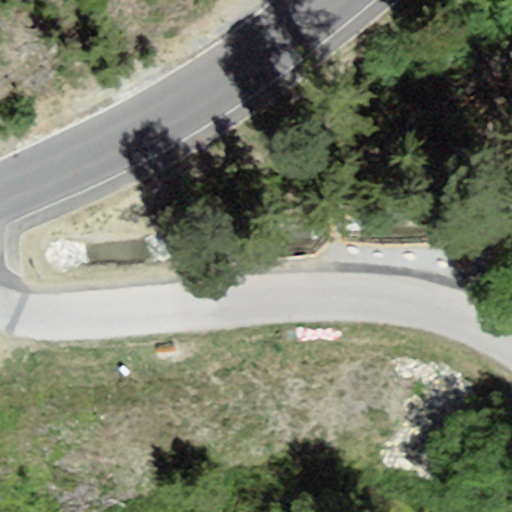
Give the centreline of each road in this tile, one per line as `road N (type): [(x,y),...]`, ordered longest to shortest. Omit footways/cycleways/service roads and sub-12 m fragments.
road 1 (residential): [(0,304),(108,315),(343,290),(447,306),(511,340)]
road 2 (unclassified): [(0,185),(245,66),(334,0)]
